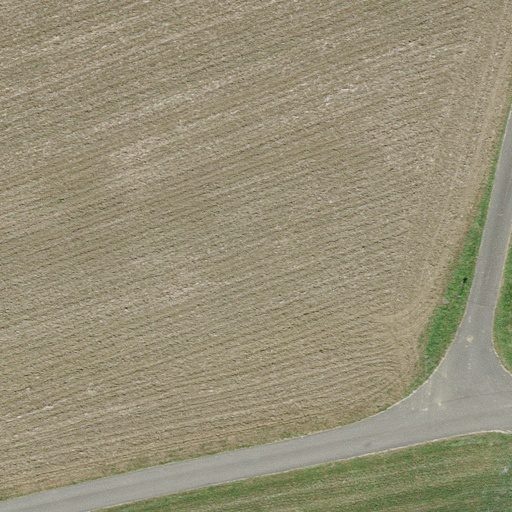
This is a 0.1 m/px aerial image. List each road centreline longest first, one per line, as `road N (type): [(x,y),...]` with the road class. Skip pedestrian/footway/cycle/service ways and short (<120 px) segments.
road 1 (unclassified): [(457,422),(25,511)]
road 2 (unclassified): [(511,171),(457,422)]
